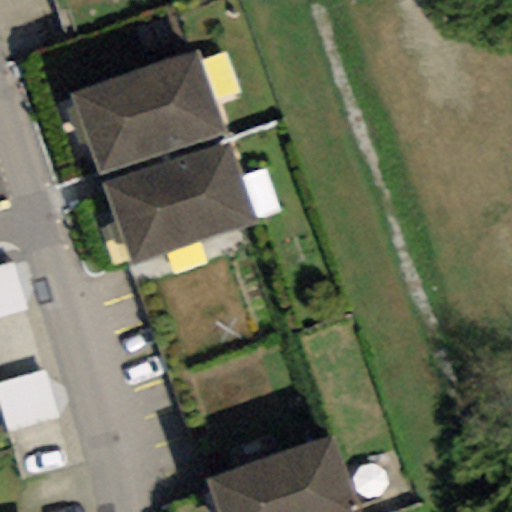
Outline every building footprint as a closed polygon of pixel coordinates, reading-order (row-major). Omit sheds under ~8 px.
[(71,105),(99,188),(228,144),(199,61),(71,105)] [(104,201),(133,279),(256,235),(228,156),(104,201)] [(13,267),(0,271),(0,322),(27,314),(13,267)] [(45,376),(0,388),(0,420),(5,438),(58,423),(45,376)] [(206,495),(212,511),(355,511),(332,449),(206,495)] [(395,482),(359,495),(364,511),(404,511),(406,511),(395,482)]
